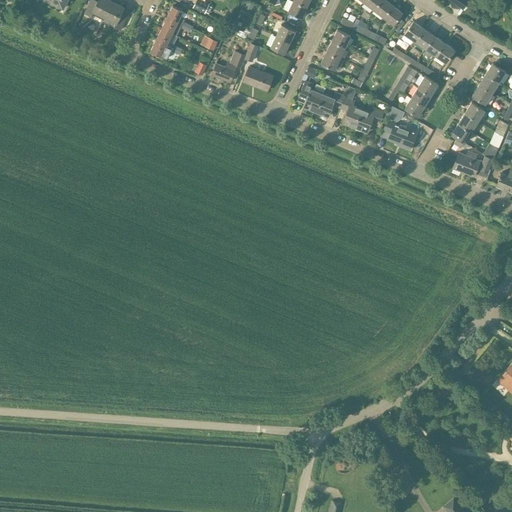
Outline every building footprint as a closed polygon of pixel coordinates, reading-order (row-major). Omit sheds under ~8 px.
[(91,17),(94,12),(105,17),(112,1),(110,0),(98,0),(98,1),(96,0),(90,0),(84,12),(84,13),(84,14),(91,17)] [(201,0),(197,0),(193,8),(205,13),(209,4),(201,0)] [(307,6),(293,0),(288,11),(302,18),(307,6)] [(374,9),(381,0),(366,0),(365,2),(374,9)] [(384,17),(393,5),(386,0),(381,0),(374,9),(384,17)] [(450,0),(464,9),(470,1),(468,0),(450,0)] [(129,15),(122,12),(124,7),(112,1),(105,17),(103,21),(114,27),(121,30),(129,15)] [(178,22),(182,24),(184,21),(184,19),(180,17),(183,11),(173,5),(167,17),(178,22)] [(393,5),(384,17),(394,24),(403,12),(393,5)] [(258,13),(254,22),(261,25),(267,12),(260,9),(259,13),(258,13)] [(176,35),(180,27),(182,24),(178,22),(167,17),(162,28),(172,33),(176,35)] [(355,23),(344,17),(341,23),(352,28),(355,23)] [(352,28),(363,33),(365,28),(367,24),(356,19),(355,23),(352,28)] [(180,27),(185,30),(188,24),(184,21),(182,24),(180,27)] [(415,41),(424,28),(414,21),(405,33),(415,41)] [(276,35),(290,42),(296,30),(282,24),(276,35)] [(252,27),(247,36),(254,39),(258,30),(252,27)] [(156,40),(167,45),(172,33),(162,28),(156,40)] [(376,33),(365,28),(363,33),(373,39),(376,33)] [(424,28),(415,41),(425,48),(434,35),(424,28)] [(338,29),(332,40),(346,47),(351,35),(338,29)] [(376,33),(373,39),(385,44),(387,39),(376,33)] [(290,42),(276,35),(271,47),(285,53),(290,42)] [(436,55),(444,42),(434,35),(425,48),(436,55)] [(213,50),(217,41),(209,37),(205,46),(213,50)] [(172,51),(175,53),(178,46),(174,44),(172,48),(167,45),(156,40),(151,51),(160,56),(161,56),(166,59),(169,58),(172,51)] [(332,40),(327,51),(340,58),(346,47),(332,40)] [(250,42),(244,58),(253,61),(258,45),(250,42)] [(444,42),(436,55),(446,62),(455,49),(444,42)] [(379,50),(373,47),(368,57),(374,60),(379,50)] [(403,58),(406,54),(395,48),(393,52),(403,58)] [(234,50),(229,62),(241,67),(246,54),(234,50)] [(327,51),(322,62),(329,66),(335,69),(335,68),(339,70),(340,68),(336,66),(340,58),(327,51)] [(406,54),(403,58),(414,65),(416,60),(406,54)] [(199,60),(207,64),(209,58),(201,55),(199,60)] [(363,68),(368,71),(374,60),(368,57),(363,68)] [(427,67),(422,64),(416,60),(414,65),(421,69),(424,71),(427,67)] [(199,61),(195,71),(203,75),(207,65),(199,61)] [(231,82),(236,67),(227,64),(226,67),(216,63),(212,74),(231,82)] [(486,74),(499,82),(506,71),(493,63),(486,74)] [(267,91),(273,75),(250,66),(244,81),(267,91)] [(405,79),(412,68),(408,66),(401,77),(405,79)] [(427,67),(424,71),(435,78),(438,73),(427,67)] [(363,82),(368,71),(363,68),(358,79),(363,82)] [(492,92),(499,82),(486,74),(479,84),(492,92)] [(418,86),(431,94),(438,84),(425,75),(418,86)] [(360,87),(363,82),(358,79),(354,77),(351,82),(360,87)] [(401,77),(395,87),(399,90),(405,79),(401,77)] [(299,98),(306,101),(304,107),(316,112),(324,93),(314,89),(316,85),(306,81),(299,98)] [(492,92),(479,84),(472,95),(486,103),(492,92)] [(349,86),(345,96),(340,107),(348,110),(343,122),(355,127),(363,109),(353,105),(355,100),(352,99),(356,89),(349,86)] [(408,95),(412,97),(425,105),(431,94),(418,86),(413,95),(409,93),(408,95)] [(399,90),(395,87),(388,98),(392,100),(399,90)] [(324,93),(316,112),(328,116),(333,104),(340,107),(345,96),(335,92),(333,97),(324,93)] [(418,116),(425,105),(412,97),(405,108),(418,116)] [(465,113),(478,121),(485,110),(472,102),(465,113)] [(387,112),(402,118),(404,112),(390,105),(387,112)] [(363,109),(355,127),(367,132),(372,120),(379,123),(384,112),(374,108),(372,112),(363,109)] [(471,131),(472,131),(478,121),(465,113),(458,123),(471,131)] [(410,149),(417,132),(395,124),(395,122),(388,119),(383,130),(391,133),(388,139),(402,144),(402,146),(410,149)] [(495,131),(499,133),(503,135),(508,124),(500,120),(495,131)] [(471,131),(458,123),(452,134),(465,142),(472,131),(471,131)] [(503,135),(499,133),(494,145),(498,147),(503,135)] [(489,157),(493,159),(498,147),(494,145),(489,157)] [(481,160),(476,158),(477,154),(468,150),(466,154),(459,151),(453,168),(474,177),(477,169),(488,173),(493,159),(485,156),(482,161),(481,160)] [(511,169),(509,175),(502,172),(497,185),(511,191),(511,169)] [(498,379),(511,391),(511,362),(498,378),(498,379)] [(464,511),(454,498),(443,506),(448,511),(464,511)] [(339,511),(342,503),(332,500),(328,511),(339,511)]
